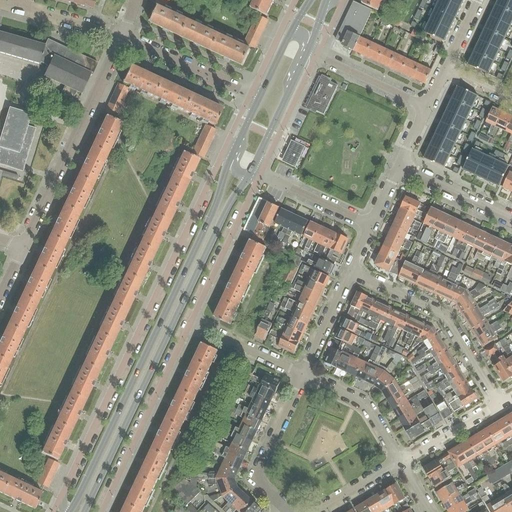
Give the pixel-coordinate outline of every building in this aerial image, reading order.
[(93,9),(94,5),(95,0),(79,0),(78,4),(93,9)] [(254,0),(250,8),(266,15),(273,2),(274,0),(254,0)] [(363,0),(362,4),(373,9),(378,11),(383,0),(363,0)] [(443,0),(439,0),(435,10),(455,19),(461,8),(443,0)] [(511,0),(498,0),(496,6),(511,13),(511,0)] [(342,46),(348,48),(354,51),(360,38),(362,34),(359,33),(370,10),(365,7),(354,2),(336,40),(343,43),(342,46)] [(511,13),(496,6),(490,17),(510,27),(511,23),(511,13)] [(163,30),(166,31),(168,33),(169,32),(181,38),(189,21),(158,7),(151,23),(163,29),(163,30)] [(435,10),(430,21),(450,31),(455,19),(435,10)] [(266,25),(268,21),(268,20),(257,15),(255,20),(266,25)] [(490,17),(484,29),(505,39),(510,27),(490,17)] [(263,30),(266,25),(255,20),(252,25),(263,30)] [(189,21),(181,38),(194,44),(193,45),(199,47),(199,46),(212,52),(220,36),(189,21)] [(430,21),(424,33),(444,42),(450,31),(430,21)] [(261,35),(263,30),(252,25),(250,30),(261,35)] [(484,29),(479,41),(499,50),(505,39),(484,29)] [(259,39),(261,35),(250,30),(248,34),(259,39)] [(0,53),(38,65),(39,62),(43,63),(43,64),(48,66),(43,76),(65,86),(61,93),(73,98),(76,92),(81,94),(90,75),(92,76),(97,64),(47,40),(44,46),(0,32),(0,53)] [(246,39),(257,44),(259,39),(248,34),(246,39)] [(220,36),(212,52),(224,58),(224,59),(229,62),(230,61),(242,67),(250,50),(220,36)] [(360,38),(354,51),(366,57),(372,43),(360,38)] [(255,48),(257,44),(246,39),(244,43),(255,48)] [(479,41),(473,53),(494,62),(499,50),(479,41)] [(372,43),(366,57),(377,62),(384,49),(372,43)] [(384,49),(377,62),(389,68),(395,54),(384,49)] [(473,53),(468,65),(488,75),(494,62),(473,53)] [(395,54),(389,68),(401,73),(407,60),(395,54)] [(407,60),(401,73),(413,79),(419,65),(407,60)] [(425,84),(431,71),(419,65),(413,79),(425,84)] [(143,73),(130,67),(122,83),(153,98),(160,81),(148,76),(148,74),(143,72),(143,73)] [(324,115),(338,86),(323,79),(309,108),(324,115)] [(160,81),(153,98),(183,112),(191,96),(178,90),(179,89),(174,86),(173,87),(160,81)] [(115,90),(125,95),(128,90),(121,86),(118,85),(115,90)] [(457,87),(451,99),(472,109),(478,97),(457,87)] [(123,99),(125,95),(115,90),(113,94),(123,99)] [(121,104),(123,99),(113,94),(111,99),(121,104)] [(204,102),(191,96),(183,112),(197,119),(199,120),(214,126),(214,127),(222,110),(209,104),(209,103),(204,101),(204,102)] [(119,108),(121,104),(111,99),(109,104),(119,108)] [(451,99),(446,111),(466,121),(472,109),(451,99)] [(117,113),(119,108),(109,104),(107,108),(117,113)] [(115,117),(117,113),(107,108),(105,112),(108,114),(115,117)] [(490,112),(485,123),(486,123),(491,126),(486,136),(490,138),(502,113),(492,108),(490,112)] [(0,164),(9,168),(16,170),(21,171),(22,167),(23,167),(24,166),(23,166),(31,140),(34,130),(35,130),(26,127),(30,116),(31,116),(31,115),(16,111),(9,109),(0,138),(0,164)] [(446,111),(440,123),(461,133),(466,121),(446,111)] [(511,117),(502,113),(490,138),(495,140),(499,129),(505,132),(511,118),(511,117)] [(92,147),(107,154),(122,125),(106,117),(100,130),(99,130),(97,135),(92,147)] [(440,123),(435,135),(455,144),(461,133),(440,123)] [(213,136),(216,131),(212,130),(205,127),(203,131),(213,136)] [(203,131),(201,136),(211,141),(213,136),(203,131)] [(480,134),(478,138),(488,143),(489,139),(480,134)] [(435,135),(429,147),(450,156),(455,144),(435,135)] [(211,141),(201,136),(199,140),(209,145),(211,141)] [(197,145),(207,150),(209,145),(199,140),(197,145)] [(295,168),(295,169),(305,147),(291,140),(291,141),(293,142),(284,161),(296,166),(295,168)] [(205,154),(207,150),(197,145),(195,150),(205,154)] [(107,154),(92,147),(86,159),(83,164),(84,164),(78,177),(93,184),(107,154)] [(429,147),(424,159),(444,168),(450,156),(429,147)] [(203,159),(205,154),(195,150),(193,154),(199,157),(203,159)] [(472,150),(462,170),(475,176),(484,155),(476,152),(472,150)] [(169,184),(184,191),(189,180),(190,180),(192,175),(198,161),(183,154),(169,184)] [(484,155),(475,176),(486,181),(496,161),(491,159),(484,155)] [(496,161),(486,181),(499,187),(508,167),(501,163),(496,161)] [(511,174),(509,173),(504,184),(502,189),(509,192),(509,191),(511,192),(511,191),(511,174)] [(93,184),(78,177),(72,189),(71,189),(69,194),(70,194),(64,207),(79,214),(93,184)] [(178,205),(184,191),(169,184),(154,214),(170,221),(175,210),(176,210),(178,205)] [(424,219),(425,215),(417,211),(418,209),(420,204),(414,201),(414,202),(405,198),(401,208),(416,215),(424,219)] [(267,204),(259,200),(245,230),(254,234),(251,239),(262,244),(279,208),(268,203),(267,204)] [(79,214),(64,207),(58,219),(55,224),(56,224),(50,237),(65,244),(79,214)] [(398,215),(397,218),(419,228),(421,224),(413,221),(416,215),(401,208),(397,215),(398,215)] [(419,232),(416,239),(426,244),(433,229),(440,214),(438,212),(431,208),(431,209),(430,209),(428,213),(423,224),(429,227),(428,229),(426,228),(423,234),(419,232)] [(281,209),(279,214),(274,224),(283,228),(281,233),(286,235),(295,215),(281,209)] [(440,214),(433,229),(439,232),(435,239),(436,240),(440,242),(450,218),(448,217),(448,216),(441,213),(440,214)] [(170,221),(154,214),(140,244),(156,251),(161,240),(162,240),(164,235),(164,234),(170,221)] [(301,236),(306,226),(308,222),(295,215),(286,235),(290,237),(292,232),(301,236)] [(395,220),(392,227),(407,234),(410,228),(417,232),(419,228),(397,218),(396,220),(395,220)] [(450,218),(440,242),(444,244),(448,236),(453,238),(461,222),(453,219),(450,218)] [(310,222),(303,237),(309,239),(305,248),(309,249),(313,241),(312,241),(319,227),(317,226),(317,225),(310,222)] [(461,222),(453,238),(459,241),(455,249),(459,251),(470,228),(468,226),(468,225),(461,222)] [(319,227),(312,241),(313,241),(318,244),(314,252),(318,254),(328,231),(326,230),(326,229),(320,226),(319,227)] [(389,235),(388,237),(410,248),(412,243),(404,239),(407,234),(392,227),(388,234),(389,235)] [(470,228),(459,251),(464,253),(467,245),(473,248),(480,231),(473,228),(472,229),(470,228)] [(328,231),(318,254),(321,256),(325,247),(330,250),(331,250),(338,235),(331,232),(331,233),(328,231)] [(480,231),(473,248),(478,250),(474,258),(479,260),(490,237),(487,236),(487,235),(480,231)] [(286,235),(281,233),(280,232),(277,238),(283,240),(284,239),(286,235)] [(330,250),(326,258),(330,260),(330,261),(335,263),(337,259),(332,257),(334,252),(340,254),(347,239),(338,235),(331,250),(330,250)] [(65,244),(50,237),(44,249),(43,248),(41,253),(41,254),(35,267),(51,274),(65,244)] [(386,239),(383,246),(398,253),(401,247),(409,251),(410,248),(388,237),(387,240),(386,239)] [(490,237),(479,260),(483,262),(486,256),(491,259),(500,240),(493,237),(492,238),(490,237)] [(500,240),(491,259),(496,261),(494,267),(498,269),(509,246),(507,245),(507,244),(500,240)] [(250,241),(244,254),(243,254),(241,259),(241,260),(235,272),(251,280),(266,248),(250,241)] [(156,251),(140,244),(126,273),(142,281),(147,269),(148,269),(150,264),(156,251)] [(380,253),(379,256),(401,266),(403,262),(400,260),(396,258),(398,253),(383,246),(379,253),(380,253)] [(509,246),(498,269),(503,271),(507,263),(511,265),(511,264),(511,246),(511,247),(509,246)] [(459,251),(456,258),(460,259),(462,260),(465,253),(464,253),(459,251)] [(440,258),(436,266),(440,268),(443,262),(445,257),(441,255),(440,258)] [(375,266),(389,272),(397,276),(401,266),(379,256),(378,258),(377,258),(374,265),(375,265),(375,266)] [(399,277),(398,278),(405,281),(406,280),(408,281),(419,258),(415,256),(411,263),(406,261),(400,272),(398,277),(399,277)] [(281,280),(287,284),(291,285),(302,262),(300,261),(294,258),(292,257),(281,280)] [(335,266),(319,258),(316,263),(308,260),(307,264),(330,275),(330,273),(331,273),(335,266)] [(419,258),(408,281),(410,282),(410,283),(416,286),(424,269),(419,267),(422,260),(419,258)] [(424,269),(416,286),(423,289),(423,288),(426,289),(436,266),(433,264),(429,272),(424,269)] [(457,269),(454,274),(458,276),(459,274),(463,266),(459,264),(457,269)] [(305,266),(303,271),(311,275),(309,280),(325,288),(328,280),(327,280),(328,278),(329,279),(329,277),(305,266)] [(436,266),(426,289),(428,290),(427,291),(434,294),(442,277),(437,275),(440,268),(436,266)] [(51,274),(35,267),(30,278),(29,278),(27,283),(21,297),(37,304),(51,274)] [(466,267),(463,273),(471,277),(474,270),(467,267),(466,267)] [(474,270),(471,277),(481,281),(484,275),(485,273),(475,269),(474,270)] [(221,303),(237,310),(251,280),(235,272),(230,284),(229,284),(227,289),(221,303)] [(142,281),(126,273),(112,303),(128,311),(133,299),(134,299),(136,294),(136,293),(142,281)] [(442,277),(434,294),(441,297),(441,296),(443,297),(454,274),(450,273),(447,280),(442,277)] [(454,274),(443,297),(446,298),(445,299),(451,302),(452,301),(460,286),(455,283),(458,276),(454,274)] [(484,275),(481,281),(488,285),(489,284),(491,278),(484,275)] [(287,284),(281,280),(275,292),(282,295),(287,284)] [(298,281),(296,285),(319,297),(320,295),(321,295),(325,288),(309,280),(306,285),(298,281)] [(493,286),(493,287),(497,289),(500,290),(502,285),(495,282),(493,286)] [(474,289),(475,290),(477,293),(478,292),(483,288),(485,287),(486,287),(479,283),(479,284),(474,289)] [(502,285),(500,290),(510,295),(511,290),(511,289),(511,284),(510,283),(508,287),(503,285),(502,285)] [(296,285),(294,290),(302,294),(300,299),(316,306),(319,299),(318,299),(319,297),(296,285)] [(452,301),(451,302),(455,303),(456,303),(457,305),(477,293),(475,290),(469,293),(467,289),(460,286),(452,301)] [(347,317),(355,321),(366,298),(366,297),(364,296),(364,295),(358,292),(358,293),(351,307),(350,310),(347,317)] [(477,293),(457,305),(458,307),(457,308),(461,314),(476,304),(474,300),(480,295),(478,292),(477,293)] [(37,304),(21,297),(16,308),(15,308),(13,313),(7,326),(23,334),(37,304)] [(366,298),(355,321),(359,323),(361,319),(364,313),(368,315),(375,301),(369,298),(368,299),(366,298)] [(289,300),(287,304),(311,315),(311,313),(312,314),(316,306),(300,299),(298,303),(289,299),(289,300)] [(489,304),(486,305),(489,309),(495,305),(495,304),(497,303),(494,299),(488,303),(489,304)] [(375,301),(368,315),(373,317),(370,323),(369,327),(372,329),(383,306),(380,305),(381,304),(375,301)] [(511,301),(502,312),(511,315),(511,301)] [(270,302),(266,312),(271,314),(275,305),(270,302)] [(128,311),(112,303),(98,333),(114,341),(120,328),(120,329),(122,323),(128,311)] [(237,310),(221,303),(214,317),(216,318),(219,320),(230,325),(237,310)] [(287,304),(285,309),(293,313),(291,317),(307,325),(310,318),(310,317),(311,315),(287,304)] [(476,304),(461,314),(465,320),(466,320),(467,322),(489,309),(486,305),(479,309),(476,304)] [(383,306),(372,329),(376,330),(380,320),(385,323),(392,309),(386,306),(386,307),(383,306)] [(390,325),(383,340),(387,342),(389,337),(400,314),(398,313),(398,312),(392,309),(385,323),(390,325)] [(489,309),(467,322),(469,324),(468,325),(472,331),(487,321),(484,316),(491,312),(489,309)] [(255,335),(255,336),(255,335),(257,336),(257,337),(264,341),(267,335),(272,324),(267,322),(271,314),(266,312),(257,331),(255,335)] [(400,314),(389,337),(393,338),(398,328),(403,331),(409,317),(403,314),(403,315),(400,314)] [(280,318),(278,323),(302,334),(303,332),(304,332),(307,325),(291,317),(289,322),(280,318)] [(409,317),(403,331),(408,333),(403,343),(406,345),(417,322),(415,320),(409,317)] [(357,330),(359,326),(345,319),(344,319),(342,325),(343,325),(341,328),(365,339),(366,335),(357,330)] [(487,321),(472,331),(475,337),(476,336),(478,339),(499,325),(497,321),(490,326),(487,321)] [(417,322),(406,345),(410,346),(415,337),(418,338),(421,335),(426,326),(426,325),(420,322),(420,323),(417,322)] [(278,323),(276,327),(285,331),(283,336),(298,343),(302,336),(301,336),(302,334),(278,323)] [(499,325),(478,339),(479,341),(478,341),(482,347),(483,347),(487,345),(497,338),(494,333),(501,329),(499,325)] [(23,334),(7,326),(1,338),(0,340),(0,359),(9,364),(23,334)] [(418,338),(413,347),(414,348),(419,344),(422,340),(424,343),(426,342),(437,335),(433,328),(432,327),(431,328),(426,326),(421,335),(418,338)] [(338,332),(336,338),(336,339),(342,341),(347,344),(352,346),(354,341),(363,345),(365,340),(345,331),(341,329),(339,332),(338,332)] [(298,343),(283,336),(271,331),(269,335),(281,341),(278,346),(277,345),(277,346),(294,354),(298,346),(297,346),(298,343)] [(114,341),(98,333),(84,363),(100,370),(106,358),(109,353),(108,353),(114,341)] [(426,347),(417,353),(419,356),(441,343),(440,341),(441,340),(437,335),(426,342),(424,343),(426,347)] [(505,338),(503,339),(508,347),(511,344),(511,343),(509,340),(507,341),(505,338)] [(503,339),(499,342),(504,349),(508,347),(503,339)] [(365,340),(363,345),(364,346),(364,347),(367,348),(369,349),(370,346),(371,344),(368,342),(365,340)] [(331,347),(324,363),(332,368),(332,367),(335,368),(342,353),(343,352),(346,347),(347,344),(342,341),(341,343),(340,345),(338,351),(332,348),(331,347)] [(441,343),(419,356),(422,359),(430,354),(434,359),(447,350),(444,345),(443,345),(441,343)] [(210,367),(217,352),(218,351),(207,346),(203,344),(202,344),(194,359),(210,367)] [(335,368),(335,369),(336,369),(337,368),(343,370),(346,371),(357,348),(352,346),(347,344),(346,347),(350,349),(348,354),(343,352),(342,353),(335,368)] [(485,350),(485,351),(488,356),(493,354),(499,364),(494,367),(504,383),(511,377),(511,372),(502,357),(499,351),(495,344),(489,348),(485,350)] [(394,350),(394,351),(402,354),(403,351),(404,349),(401,347),(396,345),(394,350)] [(377,355),(366,380),(369,381),(368,382),(374,385),(374,386),(386,368),(379,365),(387,349),(382,346),(381,348),(377,355)] [(503,356),(502,357),(511,372),(511,353),(508,347),(504,349),(509,358),(506,360),(503,356)] [(357,348),(346,371),(348,372),(348,373),(355,376),(363,361),(357,358),(361,350),(357,348)] [(436,363),(427,369),(429,372),(451,359),(450,356),(451,356),(447,350),(434,359),(436,363)] [(363,361),(355,376),(363,380),(363,379),(366,380),(377,355),(373,353),(368,364),(363,361)] [(398,354),(391,362),(396,366),(403,357),(398,354)] [(408,357),(407,359),(409,363),(411,362),(411,361),(415,359),(412,354),(408,357)] [(415,359),(411,361),(411,362),(413,365),(422,359),(419,356),(415,359)] [(0,382),(9,364),(0,359),(0,382)] [(194,359),(188,372),(186,377),(180,389),(196,397),(210,367),(194,359)] [(451,359),(429,372),(431,375),(441,370),(443,375),(457,366),(454,361),(453,361),(451,359)] [(386,368),(374,386),(375,386),(377,387),(376,388),(381,392),(395,380),(389,375),(396,366),(391,362),(387,369),(386,368)] [(100,370),(84,363),(70,393),(86,400),(92,388),(95,382),(94,382),(100,370)] [(243,365),(238,375),(244,377),(249,367),(244,365),(244,364),(243,365)] [(422,365),(416,369),(419,375),(426,371),(422,365)] [(446,379),(442,382),(444,385),(461,375),(460,372),(457,366),(443,375),(446,379)] [(249,367),(244,377),(260,385),(276,392),(277,390),(278,390),(282,382),(265,374),(265,375),(266,375),(265,375),(263,380),(252,375),(254,371),(255,371),(255,369),(254,369),(254,370),(249,367)] [(461,375),(444,385),(446,388),(450,386),(453,391),(467,383),(463,377),(461,375)] [(416,377),(408,381),(411,386),(419,381),(416,377)] [(395,380),(381,392),(382,392),(382,391),(386,398),(387,397),(389,400),(411,386),(408,381),(399,387),(395,380)] [(419,381),(411,386),(414,390),(422,386),(419,381)] [(426,385),(428,390),(435,386),(432,381),(429,383),(426,385)] [(453,397),(447,401),(449,404),(472,390),(471,391),(470,388),(471,388),(467,383),(453,391),(456,395),(453,397)] [(248,386),(246,390),(269,401),(270,399),(271,399),(274,393),(276,394),(276,393),(276,392),(260,385),(257,390),(254,388),(253,389),(248,386)] [(233,386),(230,393),(235,396),(238,389),(233,386)] [(411,386),(389,400),(390,402),(389,403),(393,410),(408,401),(405,396),(414,390),(411,386)] [(180,389),(174,401),(172,406),(172,407),(166,419),(182,426),(196,397),(180,389)] [(246,390),(244,395),(249,397),(253,399),(250,405),(265,412),(269,404),(268,404),(269,401),(246,390)] [(472,390),(449,404),(454,412),(458,410),(463,406),(464,407),(477,399),(477,398),(478,398),(474,392),(473,393),(472,390)] [(418,397),(417,397),(419,401),(423,398),(428,408),(424,410),(424,411),(427,415),(429,420),(433,426),(433,425),(434,426),(440,422),(439,422),(442,420),(439,416),(425,392),(425,391),(417,395),(418,397)] [(80,412),(86,400),(70,393),(56,423),(72,430),(78,417),(78,418),(80,412)] [(446,395),(444,396),(447,401),(453,397),(450,393),(446,395)] [(230,395),(226,402),(232,404),(233,402),(235,397),(230,395)] [(452,414),(444,401),(439,404),(434,395),(430,397),(443,419),(446,417),(447,418),(452,415),(452,414)] [(408,401),(393,410),(398,417),(399,416),(400,419),(421,405),(419,401),(417,397),(416,396),(410,399),(413,404),(411,406),(408,401)] [(237,410),(260,421),(261,419),(262,419),(265,412),(250,405),(248,409),(239,405),(237,410)] [(421,405),(400,419),(401,421),(401,422),(404,428),(402,429),(403,430),(404,429),(404,430),(419,420),(416,415),(424,411),(424,410),(421,405)] [(228,406),(226,410),(235,415),(244,419),(241,424),(256,431),(260,424),(259,423),(260,421),(237,410),(228,406)] [(419,420),(404,430),(406,432),(405,432),(410,439),(424,431),(421,425),(424,423),(428,421),(429,420),(427,415),(419,420)] [(166,419),(160,431),(158,436),(152,449),(168,456),(182,426),(166,419)] [(500,422),(497,424),(510,446),(511,444),(511,439),(510,437),(511,435),(511,428),(506,419),(504,419),(503,419),(500,421),(500,422)] [(72,430),(56,423),(42,453),(57,460),(64,446),(64,447),(67,441),(66,441),(72,430)] [(230,425),(227,430),(251,441),(252,438),(253,439),(256,431),(241,424),(239,429),(230,425)] [(488,429),(487,430),(496,445),(501,442),(506,449),(510,446),(497,424),(493,427),(492,426),(488,428),(488,429)] [(221,428),(215,426),(211,434),(217,437),(221,428)] [(227,430),(225,434),(234,439),(232,444),(247,451),(250,444),(249,443),(251,441),(227,430)] [(481,433),(477,436),(491,458),(495,455),(491,448),(496,445),(487,430),(486,431),(485,430),(481,432),(481,433)] [(470,441),(468,441),(477,457),(482,453),(490,466),(494,464),(493,462),(491,458),(477,436),(474,438),(473,437),(470,439),(470,441)] [(209,439),(206,444),(213,447),(213,448),(218,450),(241,461),(243,458),(243,459),(247,451),(232,444),(229,449),(209,439)] [(462,445),(458,447),(472,469),(476,466),(472,460),(477,457),(468,441),(467,442),(466,442),(462,444),(462,445)] [(451,452),(449,453),(452,457),(458,468),(464,465),(468,471),(472,478),(474,482),(478,479),(475,474),(472,469),(458,447),(455,449),(454,449),(451,451),(451,452)] [(152,449),(139,477),(155,485),(168,457),(168,456),(152,449)] [(216,454),(225,459),(222,464),(238,471),(241,464),(240,463),(241,461),(218,450),(216,454)] [(448,455),(443,457),(438,461),(437,460),(436,460),(433,462),(433,463),(424,468),(423,468),(429,479),(430,478),(446,468),(453,464),(450,459),(448,455)] [(57,469),(59,465),(56,463),(48,459),(46,464),(57,469)] [(492,485),(510,474),(511,472),(511,460),(487,476),(492,485)] [(44,469),(54,474),(57,469),(46,464),(44,469)] [(190,472),(188,478),(189,478),(208,480),(234,479),(233,479),(234,477),(235,477),(238,471),(222,464),(218,474),(190,472)] [(436,487),(449,479),(452,478),(448,472),(456,468),(453,464),(446,468),(430,478),(432,481),(431,481),(431,482),(431,483),(433,487),(434,487),(436,487)] [(44,469),(41,473),(52,478),(54,474),(44,469)] [(0,492),(3,494),(11,478),(0,473),(0,492)] [(41,473),(39,478),(50,483),(52,478),(41,473)] [(139,477),(131,493),(126,504),(143,511),(155,485),(139,477)] [(19,502),(20,502),(34,509),(42,493),(41,493),(11,478),(3,494),(15,500),(19,502)] [(48,487),(50,483),(39,478),(37,482),(45,486),(48,487)] [(185,507),(200,492),(187,481),(183,479),(170,493),(185,507)] [(234,479),(208,480),(209,485),(218,484),(221,493),(222,496),(222,497),(227,493),(237,488),(237,487),(235,482),(234,482),(233,480),(234,480),(234,479)] [(449,479),(436,487),(438,491),(451,483),(449,479)] [(451,483),(438,491),(437,492),(438,494),(438,495),(440,498),(441,498),(443,502),(459,493),(465,489),(463,485),(463,484),(456,488),(453,482),(451,483)] [(396,484),(385,491),(394,506),(397,511),(400,511),(403,510),(401,507),(398,503),(405,499),(396,484)] [(507,493),(501,497),(510,511),(511,511),(511,490),(511,491),(509,488),(508,486),(505,485),(502,486),(507,493)] [(228,503),(222,510),(224,511),(226,511),(243,495),(241,493),(242,492),(237,488),(227,493),(222,497),(228,503)] [(479,492),(482,498),(486,496),(481,488),(477,490),(479,492)] [(474,489),(467,493),(468,494),(470,498),(473,496),(476,494),(477,493),(474,489)] [(379,496),(376,497),(384,511),(390,511),(389,509),(394,506),(385,491),(378,495),(379,496)] [(221,493),(209,498),(213,502),(222,496),(221,493)] [(449,511),(470,498),(468,494),(462,498),(459,493),(443,502),(442,503),(446,509),(447,509),(449,511)] [(243,495),(226,511),(234,511),(236,510),(237,511),(241,511),(252,501),(253,500),(252,499),(251,501),(246,496),(245,497),(243,495)] [(486,496),(482,498),(490,511),(510,511),(501,497),(491,503),(487,495),(486,496)] [(373,498),(365,502),(366,503),(371,511),(384,511),(376,497),(373,499),(373,498)] [(469,510),(468,508),(466,505),(472,502),(470,498),(449,511),(466,511),(467,511),(469,510)] [(258,511),(262,509),(255,502),(255,503),(252,501),(241,511),(258,511)] [(487,511),(482,502),(478,505),(482,511),(480,511),(487,511)] [(362,504),(355,509),(356,511),(371,511),(366,503),(363,505),(362,504)]
